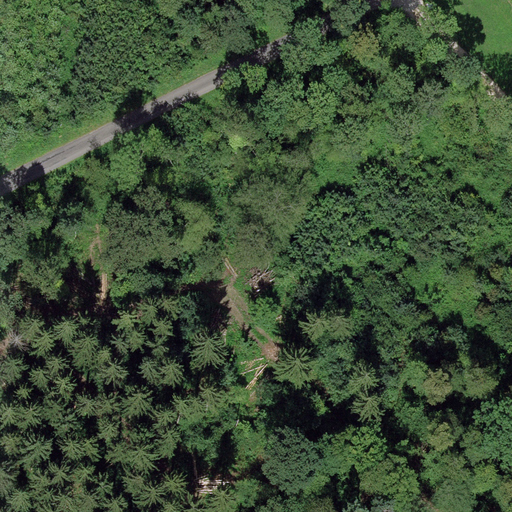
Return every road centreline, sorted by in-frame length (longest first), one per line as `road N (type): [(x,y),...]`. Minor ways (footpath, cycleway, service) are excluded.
road 1 (unclassified): [(0,185),(369,0)]
road 2 (track): [(408,0),(511,113)]
